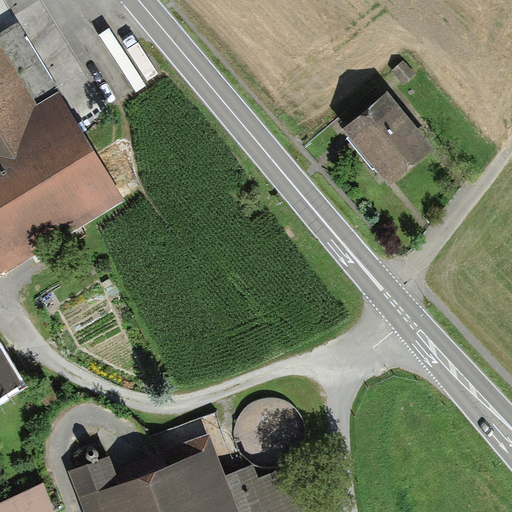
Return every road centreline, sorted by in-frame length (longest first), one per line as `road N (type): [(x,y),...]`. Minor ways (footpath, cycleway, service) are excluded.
road 1 (primary): [(143,0),(413,317)]
road 2 (unclassified): [(345,511),(339,402),(346,369),(413,317)]
road 3 (track): [(511,137),(390,292)]
road 4 (primary): [(413,317),(511,433)]
